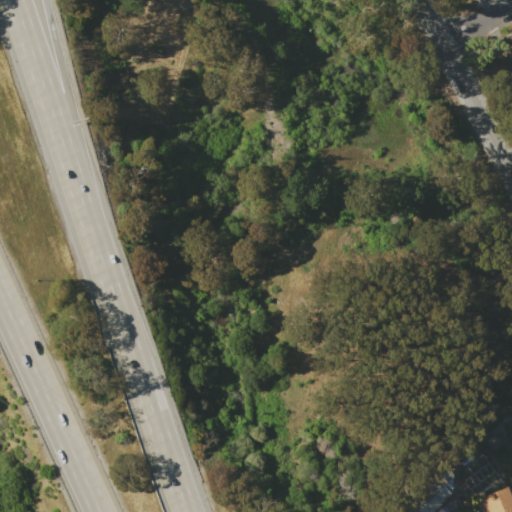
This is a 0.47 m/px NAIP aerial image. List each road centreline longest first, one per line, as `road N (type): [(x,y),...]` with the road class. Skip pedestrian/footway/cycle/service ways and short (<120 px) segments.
road 1 (motorway): [(185,511),(89,228)]
road 2 (motorway): [(89,228),(12,0)]
road 3 (motorway): [(0,299),(97,511)]
road 4 (motorway): [(89,228),(75,121),(46,0)]
road 5 (secondary): [(413,0),(511,181)]
